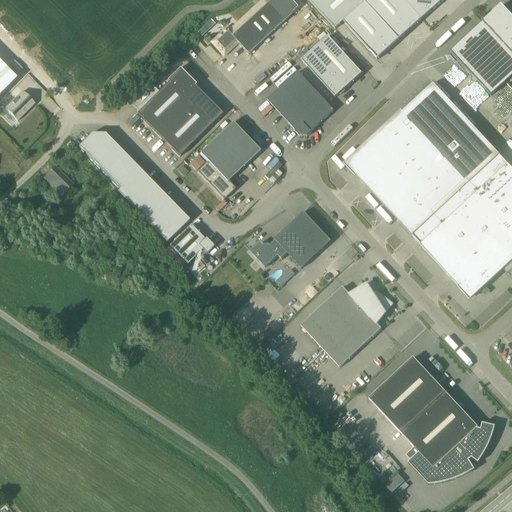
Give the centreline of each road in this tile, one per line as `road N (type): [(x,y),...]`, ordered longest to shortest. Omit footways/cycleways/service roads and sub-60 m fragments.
road 1 (unclassified): [(0,311),(225,463),(271,511)]
road 2 (unclassified): [(98,118),(116,123),(216,226),(229,230),(248,225),(303,170)]
road 3 (unclassified): [(471,351),(303,170)]
road 4 (unclassified): [(303,170),(474,0)]
road 5 (unclassified): [(303,170),(191,50)]
road 6 (unclassified): [(98,118),(71,119),(59,143),(0,203)]
road 7 (unknown): [(511,155),(426,48)]
